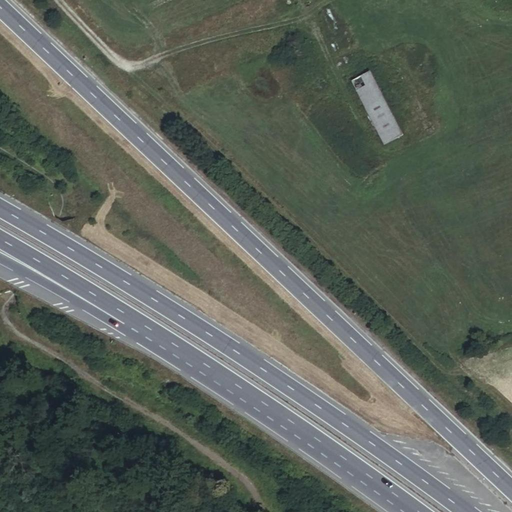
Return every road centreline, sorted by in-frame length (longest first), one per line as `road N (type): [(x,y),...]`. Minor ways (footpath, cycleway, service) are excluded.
road 1 (motorway): [(511,490),(0,7)]
road 2 (motorway): [(466,511),(146,294),(0,209)]
road 3 (track): [(50,0),(127,69),(216,38),(306,22),(354,113)]
road 4 (motorway): [(146,325),(420,511)]
road 5 (motorway): [(0,240),(146,325)]
road 6 (motorway): [(0,259),(146,325)]
